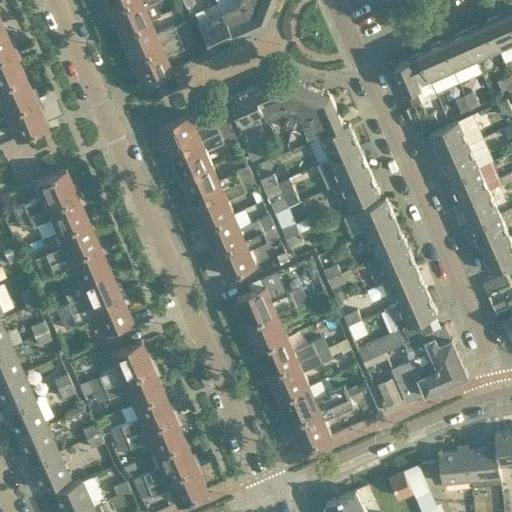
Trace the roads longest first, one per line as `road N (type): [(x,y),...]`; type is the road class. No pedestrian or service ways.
road 1 (residential): [(270,488),(54,0)]
road 2 (residential): [(502,394),(364,69)]
road 3 (residential): [(270,488),(502,394)]
road 4 (residential): [(364,69),(511,0)]
